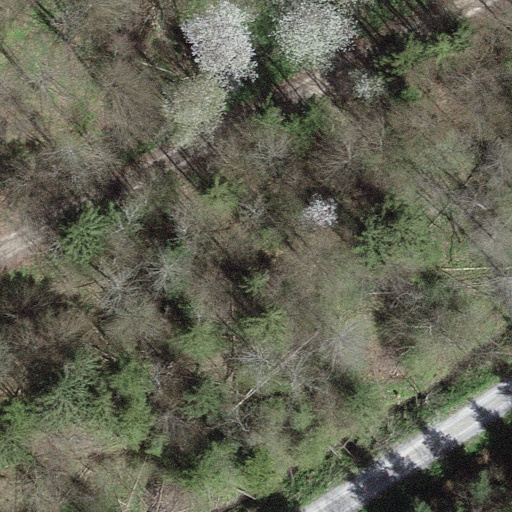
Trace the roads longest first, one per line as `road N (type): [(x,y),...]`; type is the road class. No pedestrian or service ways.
road 1 (track): [(479,0),(0,252)]
road 2 (track): [(321,511),(511,388)]
